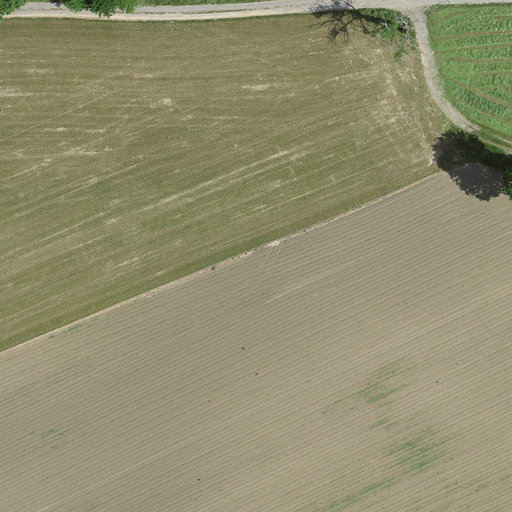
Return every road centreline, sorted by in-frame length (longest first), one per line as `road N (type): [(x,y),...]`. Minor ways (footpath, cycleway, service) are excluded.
road 1 (track): [(378,0),(188,14),(0,11)]
road 2 (track): [(417,0),(431,85),(448,111),(511,146)]
